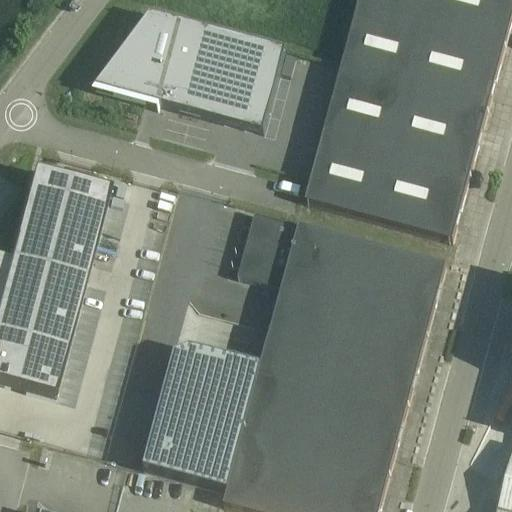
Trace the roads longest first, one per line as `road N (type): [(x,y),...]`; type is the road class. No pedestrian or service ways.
road 1 (unclassified): [(511,210),(431,511)]
road 2 (unclassified): [(96,0),(0,130)]
